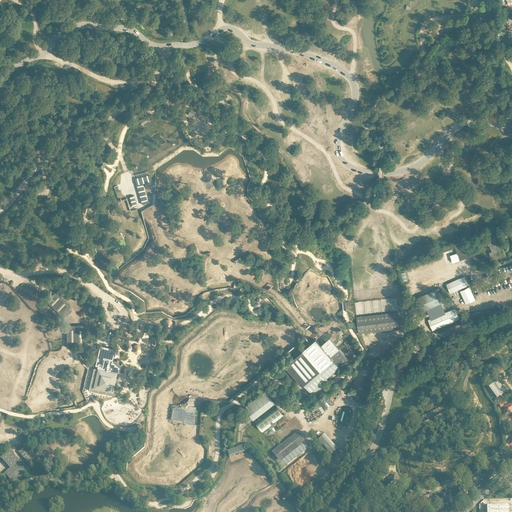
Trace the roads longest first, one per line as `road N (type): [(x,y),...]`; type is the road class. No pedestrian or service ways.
road 1 (track): [(213,33),(232,73),(263,86),(280,120),(326,154),(343,186),(407,229),(447,189),(452,153),(440,141)]
road 2 (track): [(166,45),(156,73),(117,83),(42,53),(28,7),(14,0)]
road 3 (track): [(148,77),(146,95),(79,129),(0,212)]
road 4 (track): [(23,356),(38,286),(60,291),(86,320)]
